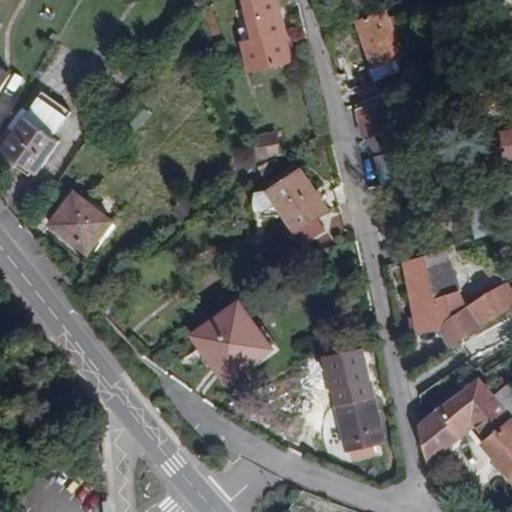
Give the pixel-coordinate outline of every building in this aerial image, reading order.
[(292,60),(280,10),(277,0),(246,0),(245,0),(250,23),(240,25),(250,70),(292,60)] [(403,71),(398,56),(402,55),(395,36),(403,33),(396,14),(391,16),(385,10),(372,15),(358,21),(373,66),(369,67),(374,81),(403,71)] [(412,91),(357,108),(359,122),(417,106),(416,103),(422,101),(412,91)] [(71,112),(43,92),(38,98),(25,116),(54,137),(71,112)] [(33,94),(2,138),(7,142),(25,116),(38,98),(33,94)] [(20,161),(33,170),(37,173),(60,141),(54,137),(25,116),(7,142),(2,149),(20,161)] [(376,122),(360,125),(363,137),(370,135),(388,130),(386,121),(376,124),(376,122)] [(511,130),(487,135),(493,170),(511,166),(511,160),(511,157),(511,130)] [(244,136),(247,155),(271,151),(268,132),(244,136)] [(383,183),(384,184),(397,182),(399,194),(419,193),(420,202),(436,200),(431,179),(417,183),(413,165),(417,164),(415,155),(409,156),(408,152),(376,157),(383,183)] [(29,175),(33,170),(20,161),(17,166),(29,175)] [(268,190),(296,232),(301,229),(318,218),(329,210),(301,168),(268,190)] [(75,192),(51,224),(89,253),(90,251),(101,236),(113,221),(75,192)] [(178,218),(197,212),(192,196),(173,203),(178,218)] [(468,211),(471,219),(498,211),(494,203),(468,211)] [(505,224),(498,211),(471,219),(475,233),(505,224)] [(326,230),(318,218),(301,229),(308,241),(326,230)] [(105,239),(101,236),(90,251),(94,253),(105,239)] [(442,333),(446,349),(490,320),(481,297),(438,313),(438,310),(436,299),(433,287),(427,254),(405,261),(413,305),(415,318),(417,329),(418,332),(441,328),(447,326),(447,330),(442,333)] [(240,303),(195,335),(227,379),(271,348),(240,303)] [(374,443),(384,441),(382,430),(364,347),(326,355),(327,355),(337,405),(347,450),(350,449),(351,457),(376,451),(374,443)] [(423,422),(422,422),(419,425),(429,464),(478,425),(488,439),(483,443),(500,463),(505,458),(509,463),(504,468),(511,477),(511,382),(509,385),(504,378),(496,384),(500,391),(495,394),(481,376),(479,378),(455,396),(423,422)] [(505,458),(500,463),(504,468),(509,463),(505,458)]
